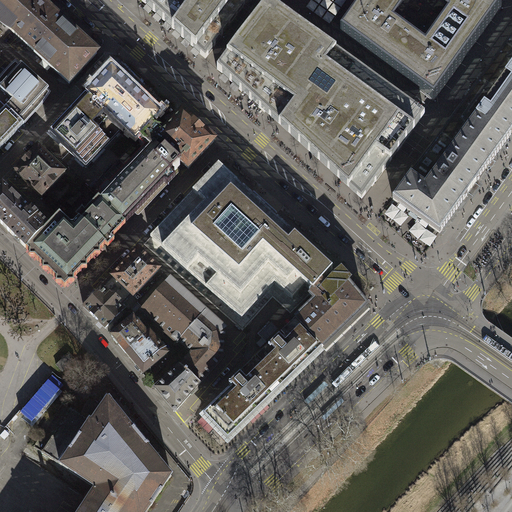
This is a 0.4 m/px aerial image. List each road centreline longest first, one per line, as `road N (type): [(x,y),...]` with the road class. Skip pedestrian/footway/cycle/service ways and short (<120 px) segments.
road 1 (tertiary): [(421,293),(371,326),(242,451),(234,491)]
road 2 (tertiary): [(234,491),(274,481),(438,331)]
road 3 (tertiary): [(234,491),(199,465),(65,308)]
road 4 (residential): [(65,308),(236,129)]
road 5 (tertiary): [(236,129),(421,293)]
road 6 (residential): [(0,169),(127,32)]
road 7 (tertiary): [(127,32),(236,129)]
road 8 (residential): [(511,193),(461,261),(421,293)]
